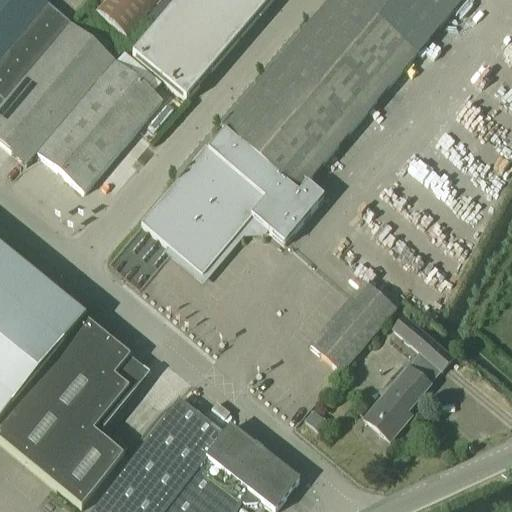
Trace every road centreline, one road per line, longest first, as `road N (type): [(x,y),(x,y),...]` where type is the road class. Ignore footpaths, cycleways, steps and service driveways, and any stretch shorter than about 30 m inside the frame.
road 1 (unclassified): [(76,271),(359,511)]
road 2 (unclassified): [(76,271),(302,0)]
road 3 (tertiary): [(396,511),(511,458)]
